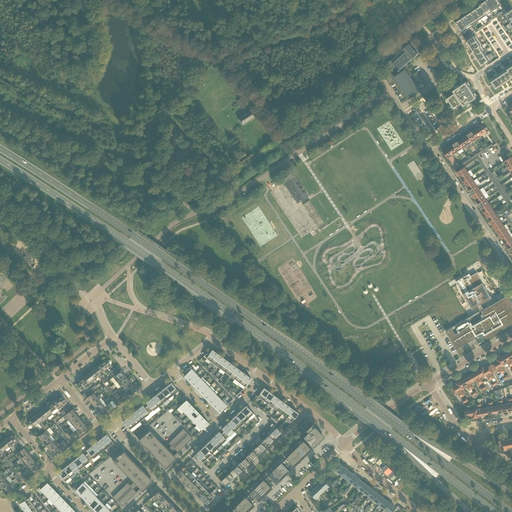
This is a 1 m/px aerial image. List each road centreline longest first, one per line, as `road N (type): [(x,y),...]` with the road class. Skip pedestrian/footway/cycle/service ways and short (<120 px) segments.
road 1 (trunk): [(410,436),(0,148)]
road 2 (trunk): [(0,160),(403,443)]
road 3 (residential): [(297,153),(216,207),(170,226),(93,296),(111,338)]
road 4 (unknown): [(0,65),(132,131),(177,123),(230,198)]
road 5 (residential): [(431,147),(511,272)]
road 6 (unclassified): [(297,153),(218,53)]
road 7 (trunk): [(510,511),(410,436)]
road 8 (unclassified): [(351,0),(316,24),(237,47)]
road 9 (unclassified): [(209,50),(100,0)]
